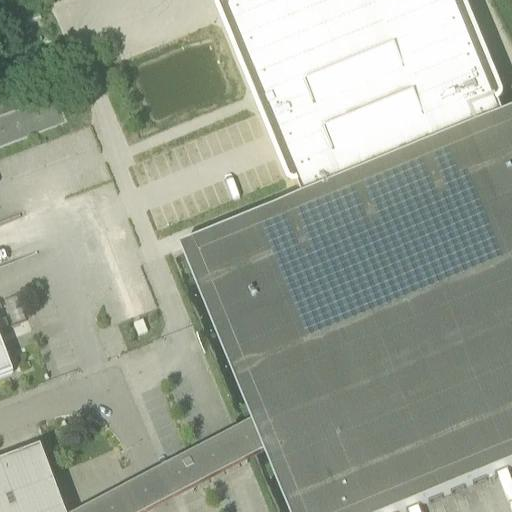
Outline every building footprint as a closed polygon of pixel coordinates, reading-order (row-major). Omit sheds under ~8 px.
[(309,200),(504,120),(454,0),(234,0),(228,3),(309,200)] [(284,511),(410,511),(511,470),(511,116),(504,120),(309,200),(178,253),(250,427),(262,457),(284,511)] [(0,380),(12,376),(0,343),(0,380)] [(153,479),(90,511),(158,511),(164,509),(262,457),(250,427),(153,479)] [(0,511),(63,511),(41,453),(0,468),(0,511)]
